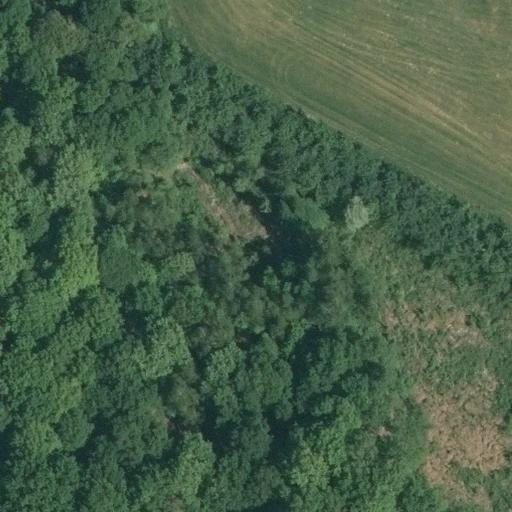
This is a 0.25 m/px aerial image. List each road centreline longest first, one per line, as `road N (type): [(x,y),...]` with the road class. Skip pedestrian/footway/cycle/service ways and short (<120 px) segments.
road 1 (track): [(146,67),(511,268)]
road 2 (track): [(35,0),(146,67)]
